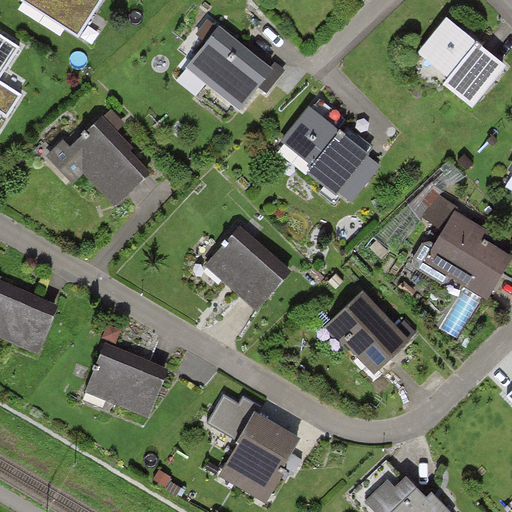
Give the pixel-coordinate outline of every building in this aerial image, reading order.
[(46,0),(85,24),(99,0),(46,0)] [(270,69),(210,21),(198,35),(207,42),(190,63),(210,78),(207,81),(240,108),(259,85),(267,92),(285,71),(274,63),(270,69)] [(503,66),(447,21),(425,49),(454,73),(446,83),(472,104),(503,66)] [(30,46),(0,27),(0,116),(3,112),(11,118),(29,89),(10,78),(30,46)] [(164,159),(101,102),(50,158),(72,178),(80,169),(121,206),(164,159)] [(338,130),(310,108),(279,148),(336,192),(338,190),(351,201),(379,165),(365,155),(367,153),(354,144),(359,137),(348,129),(345,132),(340,128),(338,130)] [(424,213),(433,222),(456,200),(435,179),(381,233),(392,245),(424,213)] [(493,228),(455,205),(424,258),(492,298),(511,264),(511,253),(486,238),(493,228)] [(290,271),(238,228),(210,260),(240,286),(237,290),(259,308),(290,271)] [(27,299),(28,295),(0,283),(0,336),(1,335),(39,351),(56,311),(27,299)] [(414,338),(365,289),(326,327),(375,376),(414,338)] [(139,359),(106,346),(90,386),(112,395),(111,398),(149,413),(165,374),(137,363),(139,359)] [(240,404),(224,394),(206,424),(240,444),(226,469),(270,495),(283,472),(286,473),(288,469),(283,466),(300,438),(258,414),(261,407),(244,397),(240,404)] [(433,505),(406,476),(398,484),(383,467),(354,494),(370,511),(375,508),(378,511),(449,511),(438,500),(433,505)]
